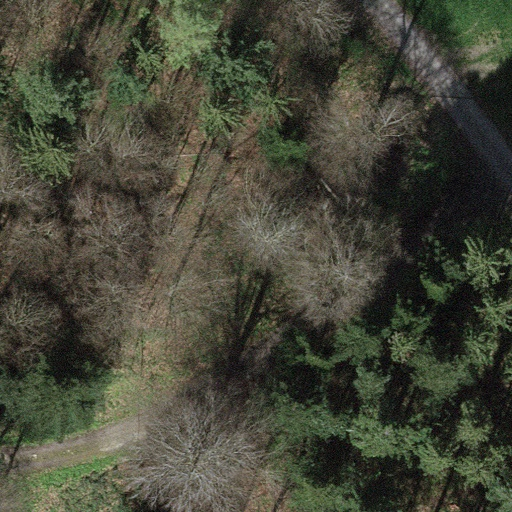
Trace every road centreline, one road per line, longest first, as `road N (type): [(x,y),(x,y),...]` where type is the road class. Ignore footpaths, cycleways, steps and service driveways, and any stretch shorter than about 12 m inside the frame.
road 1 (track): [(511,194),(140,421),(85,437),(0,445)]
road 2 (track): [(402,0),(511,136)]
